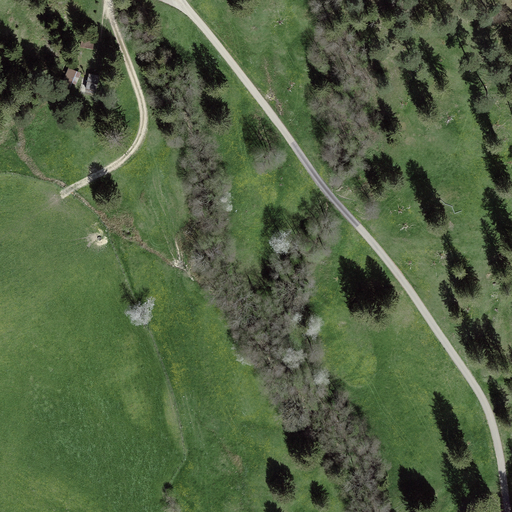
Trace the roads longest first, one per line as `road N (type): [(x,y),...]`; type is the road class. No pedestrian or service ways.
road 1 (track): [(499,452),(483,400),(399,279),(179,6)]
road 2 (track): [(57,198),(135,150),(144,125),(106,0)]
